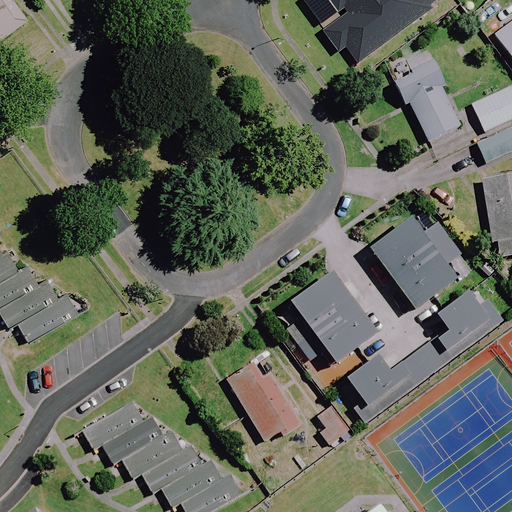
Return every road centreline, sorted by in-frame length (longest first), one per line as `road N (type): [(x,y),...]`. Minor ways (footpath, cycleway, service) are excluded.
road 1 (residential): [(197,289),(216,287),(317,210),(333,159),(324,132),(220,0)]
road 2 (residential): [(0,483),(62,396),(170,322),(197,289)]
road 3 (residential): [(67,117),(70,152),(157,277),(197,289)]
road 4 (residential): [(194,0),(93,71),(67,117)]
